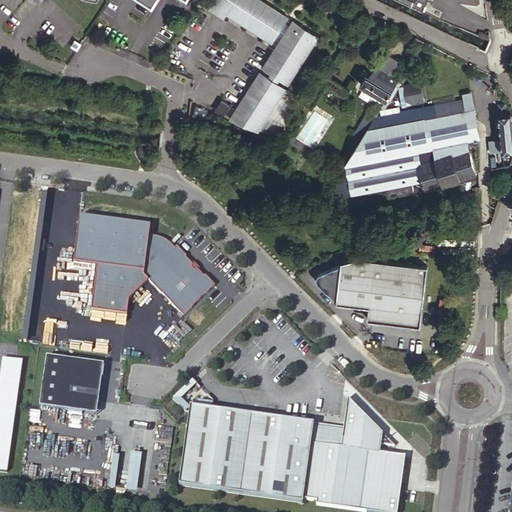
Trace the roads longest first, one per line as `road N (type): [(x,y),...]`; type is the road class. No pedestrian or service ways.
road 1 (unclassified): [(442,391),(374,373),(192,192),(170,181),(0,159)]
road 2 (unclassified): [(511,188),(469,366)]
